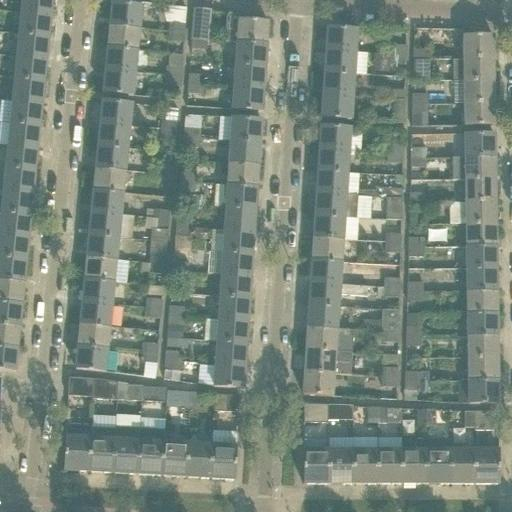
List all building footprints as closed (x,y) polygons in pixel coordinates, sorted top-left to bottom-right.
[(21,0),(21,12),(50,15),(51,0),(21,0)] [(111,3),(109,26),(138,29),(141,6),(111,3)] [(161,22),(169,23),(185,24),(186,10),(162,8),(161,22)] [(194,10),(191,40),(207,41),(209,11),(194,10)] [(21,12),(18,34),(48,37),(50,15),(21,12)] [(224,30),(226,33),(237,34),(238,20),(238,16),(228,15),(224,18),(224,30)] [(226,33),(226,43),(236,43),(265,45),(267,22),(238,20),(237,34),(226,33)] [(169,23),(169,32),(184,33),(185,24),(169,23)] [(109,26),(107,48),(136,51),(138,29),(109,26)] [(327,28),(325,51),(354,53),(356,30),(327,28)] [(184,33),(169,32),(168,42),(183,43),(184,33)] [(18,34),(16,57),(45,59),(48,37),(18,34)] [(462,36),(462,59),(492,59),(491,36),(462,36)] [(207,41),(191,40),(190,49),(206,50),(207,41)] [(236,43),(235,65),(264,67),(265,45),(236,43)] [(390,46),(389,55),(405,56),(405,46),(390,46)] [(107,48),(105,71),(134,74),(136,51),(107,48)] [(325,51),(324,73),(353,75),(365,76),(367,54),(354,53),(325,51)] [(413,51),(413,60),(428,60),(428,51),(413,51)] [(374,54),(373,71),(388,72),(389,56),(389,55),(376,54),(374,54)] [(405,56),(389,55),(389,65),(404,65),(405,56)] [(16,57),(14,79),(43,82),(45,59),(16,57)] [(462,62),(453,63),(453,82),(492,81),(492,59),(462,59),(462,62)] [(428,60),(413,60),(412,69),(428,70),(428,60)] [(235,65),(233,88),(262,89),(264,67),(235,65)] [(165,68),(165,77),(180,78),(181,69),(165,68)] [(134,74),(105,71),(102,94),(132,97),(134,74)] [(324,73),(322,96),(351,98),(353,75),(324,73)] [(188,75),(187,84),(203,85),(203,76),(188,75)] [(180,78),(165,77),(164,87),(179,88),(180,78)] [(14,79),(12,101),(41,104),(43,82),(14,79)] [(454,105),(463,104),(492,104),(492,81),(453,82),(454,105)] [(203,85),(187,84),(186,94),(202,95),(203,85)] [(262,89),(233,88),(232,110),(261,112),(262,89)] [(388,91),(388,100),(403,101),(404,91),(388,91)] [(351,98),(322,96),(321,119),(350,121),(351,98)] [(411,96),(411,105),(427,105),(427,96),(411,96)] [(403,101),(388,100),(388,110),(392,110),(391,124),(402,125),(403,110),(403,101)] [(12,101),(10,123),(39,126),(41,104),(12,101)] [(102,102),(100,124),(129,127),(131,104),(102,102)] [(492,104),(463,104),(463,127),(493,127),(492,104)] [(411,105),(411,115),(427,115),(427,105),(411,105)] [(183,129),(183,138),(198,139),(199,133),(199,130),(200,118),(184,116),(183,129)] [(219,118),(217,140),(229,141),(259,143),(260,120),(240,119),(231,118),(219,118)] [(161,121),(160,130),(175,132),(176,123),(161,121)] [(10,123),(7,146),(36,149),(39,126),(10,123)] [(100,124),(97,147),(126,149),(129,127),(100,124)] [(320,127),(318,150),(348,152),(349,129),(320,127)] [(175,132),(160,130),(159,140),(175,142),(175,132)] [(473,135),(463,135),(464,158),(493,158),(493,135),(473,135)] [(198,139),(183,138),(182,148),(197,149),(198,139)] [(229,141),(228,164),(257,166),(259,143),(229,141)] [(387,145),(387,154),(402,155),(402,145),(387,145)] [(7,146),(5,168),(34,171),(36,149),(7,146)] [(97,147),(95,169),(124,172),(126,149),(97,147)] [(410,149),(410,158),(422,159),(425,159),(425,149),(418,149),(410,149)] [(318,150),(317,172),(346,174),(348,152),(318,150)] [(402,155),(387,154),(387,164),(402,164),(402,155)] [(410,159),(409,168),(425,168),(425,159),(422,159),(410,158),(410,159)] [(456,158),(451,158),(452,181),(464,181),(493,180),(493,158),(464,158),(456,158)] [(228,164),(226,186),(256,188),(257,166),(228,164)] [(157,166),(156,175),(172,176),(172,167),(157,166)] [(5,168),(3,190),(32,193),(34,171),(5,168)] [(95,169),(93,191),(122,194),(124,172),(95,169)] [(317,172),(315,194),(356,197),(357,191),(358,175),(346,174),(317,172)] [(180,174),(179,183),(194,184),(195,175),(180,174)] [(172,176),(156,175),(155,185),(171,186),(172,176)] [(493,180),(464,181),(464,202),(494,203),(493,180)] [(194,184),(179,183),(178,192),(193,194),(194,184)] [(214,208),(225,208),(254,210),(256,188),(226,186),(215,185),(214,208)] [(357,191),(356,197),(386,199),(401,200),(401,190),(386,190),(375,189),(375,192),(357,191)] [(3,190),(1,213),(30,216),(32,193),(3,190)] [(93,191),(91,213),(120,216),(122,194),(93,191)] [(315,194),(314,217),(339,218),(343,219),(355,219),(356,197),(315,194)] [(409,194),(409,204),(424,204),(424,195),(409,194)] [(386,209),(385,220),(401,221),(401,209),(401,205),(401,200),(386,199),(386,209)] [(494,203),(464,202),(456,202),(452,204),(450,206),(448,209),(449,225),(465,225),(494,225),(494,203)] [(424,204),(409,204),(409,213),(424,213),(424,204)] [(225,208),(223,231),(253,233),(254,210),(225,208)] [(153,211),(152,220),(168,221),(168,212),(153,211)] [(1,213),(0,218),(0,235),(27,238),(30,216),(1,213)] [(91,213),(88,236),(117,239),(120,216),(91,213)] [(314,217),(312,239),(342,241),(343,219),(314,217)] [(176,218),(175,228),(190,229),(191,220),(176,218)] [(168,221),(152,220),(151,229),(167,231),(168,221)] [(465,225),(465,248),(494,247),(494,225),(465,225)] [(175,228),(173,249),(189,251),(190,229),(175,228)] [(196,230),(195,239),(205,240),(206,231),(196,230)] [(223,231),(222,253),(251,255),(253,233),(223,231)] [(385,234),(385,244),(400,245),(400,235),(385,234)] [(0,235),(0,257),(25,260),(27,238),(0,235)] [(88,236),(86,258),(115,261),(117,239),(88,236)] [(312,239),(311,261),(340,263),(342,241),(312,239)] [(408,239),(408,249),(423,248),(423,239),(408,239)] [(400,245),(385,244),(384,253),(400,254),(400,245)] [(465,248),(465,270),(495,270),(494,247),(465,248)] [(423,248),(408,249),(408,258),(423,258),(423,248)] [(222,253),(220,276),(250,278),(251,255),(222,253)] [(149,255),(148,264),(164,266),(165,256),(149,255)] [(0,257),(0,280),(23,283),(25,260),(0,257)] [(86,258),(84,280),(113,283),(115,261),(86,258)] [(311,261),(309,284),(339,286),(340,263),(311,261)] [(172,263),(171,272),(186,273),(187,264),(172,263)] [(164,266),(148,264),(148,274),(163,275),(164,266)] [(465,270),(466,293),(495,292),(495,270),(465,270)] [(186,273),(171,272),(170,282),(186,283),(186,273)] [(220,276),(219,298),(248,300),(250,278),(220,276)] [(384,279),(383,289),(399,290),(399,280),(384,279)] [(0,280),(0,303),(21,305),(23,283),(0,280)] [(84,280),(82,302),(111,305),(113,283),(84,280)] [(309,284),(308,306),(337,308),(338,296),(366,298),(367,288),(339,286),(309,284)] [(407,284),(407,294),(422,293),(422,284),(407,284)] [(399,290),(383,289),(383,298),(398,299),(399,290)] [(466,293),(466,315),(495,315),(495,292),(466,293)] [(422,293),(407,294),(406,303),(422,303),(422,293)] [(219,298),(217,320),(247,322),(248,300),(219,298)] [(145,300),(145,309),(160,310),(161,301),(145,300)] [(82,302),(79,325),(109,328),(111,305),(82,302)] [(0,325),(18,328),(21,305),(0,303),(0,325)] [(308,306),(306,328),(336,330),(337,308),(308,306)] [(168,308),(167,317),(183,318),(183,309),(168,308)] [(160,310),(145,309),(144,319),(159,320),(160,310)] [(363,321),(362,332),(382,333),(384,333),(397,333),(398,316),(382,315),(382,322),(363,321)] [(466,315),(466,338),(495,337),(495,315),(466,315)] [(183,318),(167,317),(166,327),(182,328),(183,318)] [(205,320),(204,342),(216,343),(245,345),(247,322),(218,321),(217,320),(205,320)] [(0,325),(0,348),(16,350),(18,328),(0,325)] [(79,325),(77,347),(106,350),(109,328),(79,325)] [(306,328),(305,351),(334,353),(351,354),(352,332),(336,330),(306,328)] [(405,328),(405,338),(421,338),(421,328),(405,328)] [(382,333),(381,343),(384,343),(397,344),(397,336),(397,335),(397,333),(384,333),(382,333)] [(466,338),(467,360),(496,360),(495,337),(466,338)] [(405,338),(405,347),(421,348),(421,338),(405,338)] [(166,340),(165,348),(186,350),(187,341),(166,340)] [(216,343),(214,365),(244,367),(245,345),(216,343)] [(141,344),(141,353),(156,355),(157,346),(141,344)] [(106,350),(77,347),(75,370),(104,373),(106,350)] [(16,350),(0,348),(0,371),(14,373),(16,350)] [(305,351),(303,373),(333,375),(349,376),(351,354),(334,353),(305,351)] [(156,355),(141,353),(140,363),(155,365),(156,355)] [(164,353),(163,362),(179,363),(179,354),(164,353)] [(467,360),(467,382),(496,382),(496,360),(467,360)] [(179,363),(163,362),(162,371),(178,373),(179,363)] [(244,367),(214,365),(213,388),(242,390),(244,367)] [(381,369),(381,378),(396,379),(397,369),(381,369)] [(333,375),(303,373),(302,396),(331,398),(333,375)] [(405,374),(404,383),(420,383),(427,383),(428,373),(404,373),(405,374)] [(396,379),(381,378),(381,388),(396,388),(396,379)] [(68,379),(67,397),(92,398),(93,380),(68,379)] [(92,398),(92,400),(116,401),(116,383),(102,380),(93,380),(92,398)] [(496,382),(467,382),(467,405),(496,405),(496,382)] [(404,393),(404,401),(415,401),(415,393),(420,393),(420,383),(404,383),(404,393)] [(127,386),(126,401),(141,402),(141,388),(141,387),(127,386)] [(166,389),(141,390),(141,403),(165,404),(166,389)] [(179,394),(179,409),(188,409),(189,394),(179,394)] [(189,394),(188,409),(199,408),(199,394),(189,394)] [(213,411),(225,412),(226,396),(214,395),(213,411)] [(226,396),(225,412),(237,413),(239,397),(226,396)] [(326,422),(326,406),(302,406),(302,424),(326,424),(326,422)] [(336,406),(326,406),(326,422),(337,422),(336,406)] [(365,424),(376,425),(376,424),(375,409),(366,408),(365,424)] [(376,424),(376,425),(384,425),(385,409),(375,409),(376,424)] [(416,411),(416,429),(424,430),(424,427),(424,411),(416,411)] [(424,411),(424,427),(433,427),(433,411),(424,411)] [(497,413),(472,413),(472,429),(472,432),(497,432),(497,413)] [(63,472),(87,473),(90,438),(91,429),(92,428),(92,426),(65,425),(63,472)] [(87,473),(112,474),(114,440),(115,431),(115,429),(92,428),(91,429),(90,438),(87,473)] [(115,428),(115,429),(115,431),(114,440),(112,474),(136,476),(138,441),(139,441),(140,429),(115,428)] [(163,442),(164,430),(140,429),(139,441),(138,441),(136,476),(161,477),(162,442),(163,442)] [(302,450),(302,485),(327,485),(327,438),(302,438),(302,450)] [(327,438),(327,485),(352,485),(352,450),(352,438),(327,438)] [(425,450),(425,484),(448,484),(449,450),(449,439),(425,439),(425,450)] [(187,444),(163,442),(162,442),(161,477),(185,478),(187,444)] [(185,478),(209,480),(211,445),(187,444),(185,478)] [(211,445),(209,480),(234,481),(236,446),(211,445)] [(400,450),(400,485),(425,484),(425,450),(414,450),(412,447),(405,447),(402,450),(400,450)] [(376,485),(376,450),(352,450),(352,485),(376,485)] [(400,485),(400,450),(376,450),(376,485),(400,485)] [(473,485),(472,450),(449,450),(448,484),(473,485)] [(498,484),(498,450),(472,450),(473,485),(498,484)]
